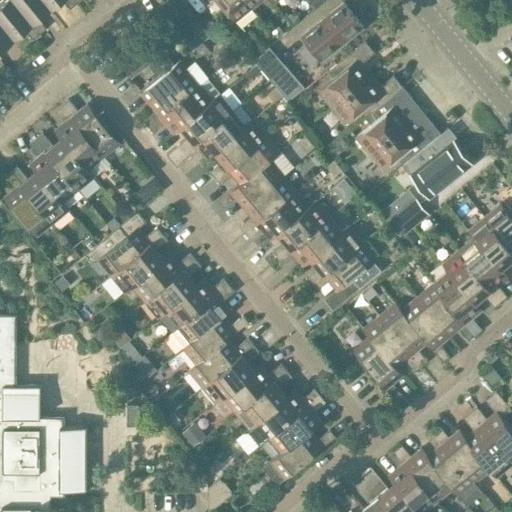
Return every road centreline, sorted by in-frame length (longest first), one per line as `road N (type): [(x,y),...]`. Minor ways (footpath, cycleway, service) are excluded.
road 1 (residential): [(372,436),(77,65)]
road 2 (residential): [(372,436),(395,429),(511,319)]
